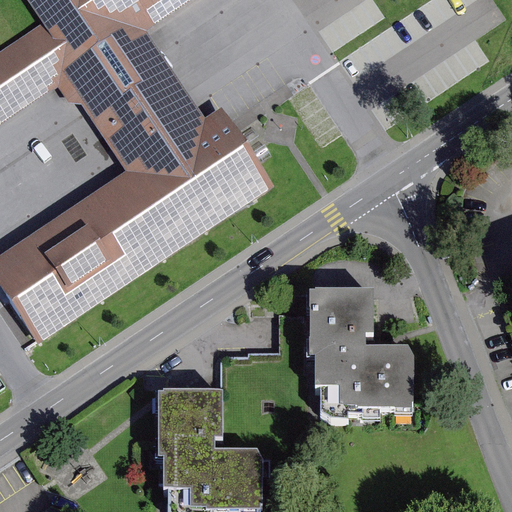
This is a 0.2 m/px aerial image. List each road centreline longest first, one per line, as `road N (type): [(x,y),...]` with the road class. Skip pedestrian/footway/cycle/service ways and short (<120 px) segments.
road 1 (residential): [(0,442),(391,180)]
road 2 (residential): [(511,484),(391,180)]
road 3 (residential): [(391,180),(511,98)]
